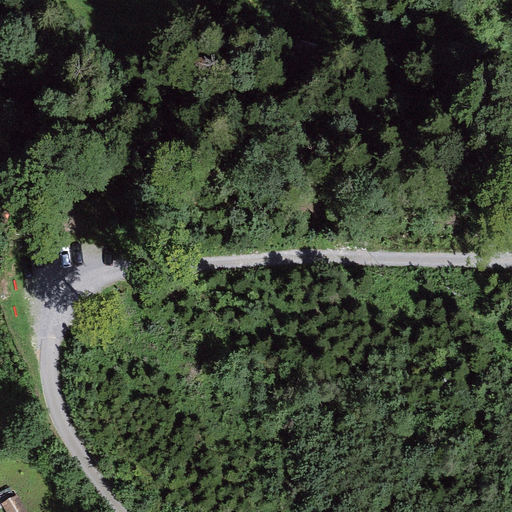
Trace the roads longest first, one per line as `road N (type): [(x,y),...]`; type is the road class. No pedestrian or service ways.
road 1 (track): [(51,340),(70,298),(129,268),(511,260)]
road 2 (unclassified): [(122,511),(54,402),(51,340)]
